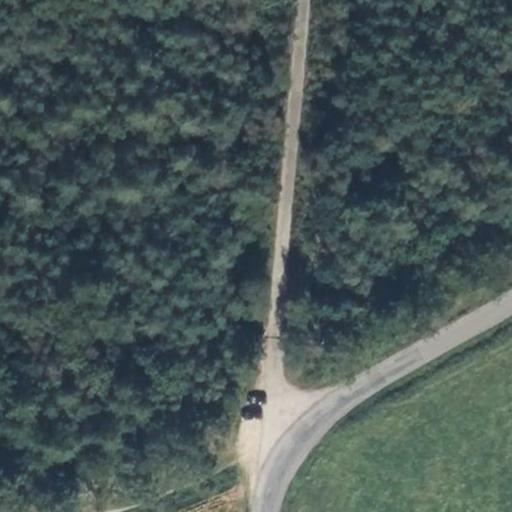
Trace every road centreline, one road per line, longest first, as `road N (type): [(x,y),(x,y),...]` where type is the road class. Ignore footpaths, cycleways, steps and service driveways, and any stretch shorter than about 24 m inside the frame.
road 1 (unclassified): [(262,511),(289,445),(360,388),(511,302)]
road 2 (track): [(274,323),(303,0)]
road 3 (track): [(289,445),(274,323)]
